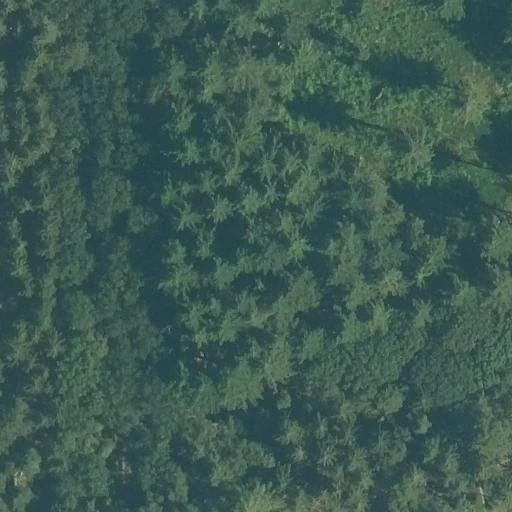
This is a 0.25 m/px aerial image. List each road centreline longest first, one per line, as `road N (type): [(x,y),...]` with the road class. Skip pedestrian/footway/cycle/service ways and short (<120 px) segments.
road 1 (track): [(113,408),(511,302)]
road 2 (track): [(113,408),(85,0)]
road 3 (track): [(37,511),(0,351)]
